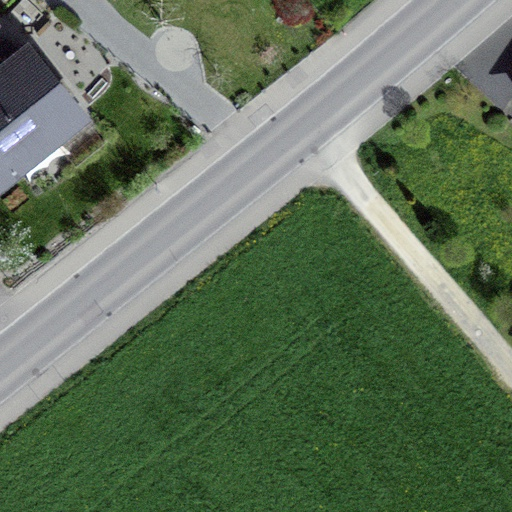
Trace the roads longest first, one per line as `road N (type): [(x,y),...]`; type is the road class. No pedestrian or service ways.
road 1 (tertiary): [(292,123),(0,360)]
road 2 (residential): [(292,123),(511,372)]
road 3 (tertiary): [(445,0),(292,123)]
